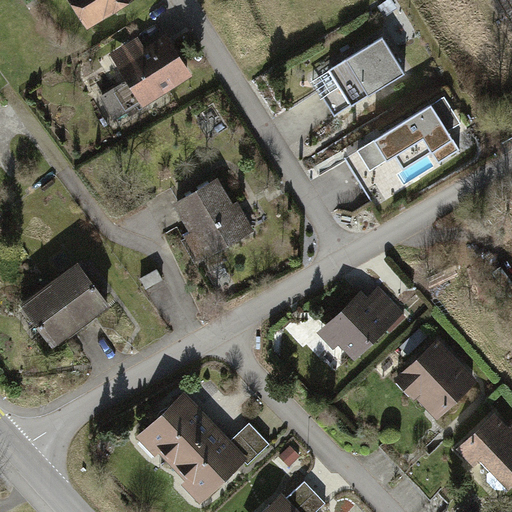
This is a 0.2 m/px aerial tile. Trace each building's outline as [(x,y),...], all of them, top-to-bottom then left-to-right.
[(132,0),(64,0),(86,32),(133,2),(132,0)] [(140,38),(113,54),(143,103),(187,77),(163,36),(145,47),(140,38)] [(385,39),(314,81),(336,118),(407,76),(385,39)] [(446,98),(348,160),(377,206),(462,153),(449,133),(463,124),(446,98)] [(227,181),(175,207),(202,262),(255,236),(227,181)] [(80,263),(24,305),(57,349),(112,307),(80,263)] [(371,283),(322,329),(352,363),(402,317),(371,283)] [(438,340),(398,378),(441,422),(480,385),(438,340)] [(176,400),(136,439),(202,506),(241,468),(223,449),(176,400)] [(511,431),(494,415),(461,450),(507,494),(511,488),(511,431)] [(247,428),(223,449),(241,468),(264,449),(247,428)] [(303,479),(283,498),(296,511),(308,511),(322,500),(303,479)] [(296,511),(283,498),(266,511),(296,511)]
